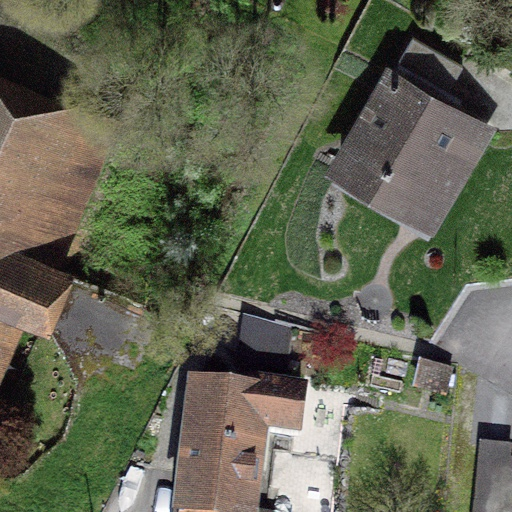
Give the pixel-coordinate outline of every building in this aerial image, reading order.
[(493,143),(399,83),(334,180),(424,233),(493,143)] [(0,84),(0,391),(30,321),(63,335),(86,281),(67,273),(125,137),(0,84)] [(448,372),(420,369),(416,403),(444,407),(448,372)] [(319,400),(200,382),(180,511),(254,511),(264,445),(311,452),(319,400)] [(511,511),(511,447),(484,443),(473,511),(511,511)]
